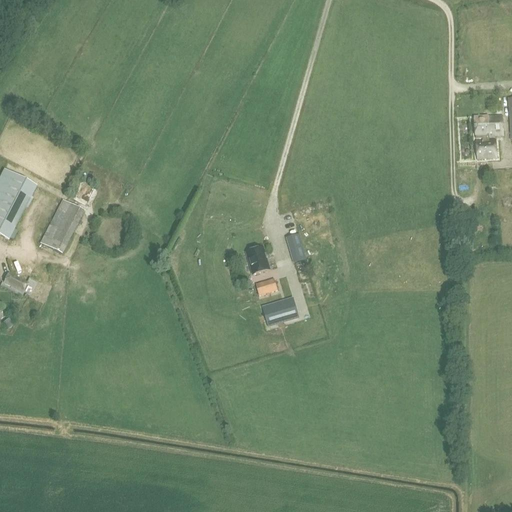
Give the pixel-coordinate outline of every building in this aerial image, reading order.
[(482,139),(483,142),(476,142),(477,160),(497,159),(496,141),(489,141),(489,135),(503,135),(503,117),(475,118),(476,140),(482,139)] [(476,169),(475,159),(468,159),(468,170),(476,169)] [(4,171),(0,178),(0,236),(9,241),(37,187),(4,171)] [(62,201),(40,244),(62,256),(84,212),(62,201)] [(299,235),(287,238),(294,264),(307,261),(299,235)] [(263,250),(246,255),(253,277),(270,272),(263,250)] [(299,270),(280,276),(285,292),(289,291),(290,295),(305,291),(299,270)] [(4,284),(23,294),(28,284),(9,274),(4,284)] [(278,292),(274,279),(255,285),(259,298),(278,292)] [(293,299),(262,308),(268,329),(300,320),(293,299)] [(8,330),(16,327),(14,319),(5,322),(8,330)]
